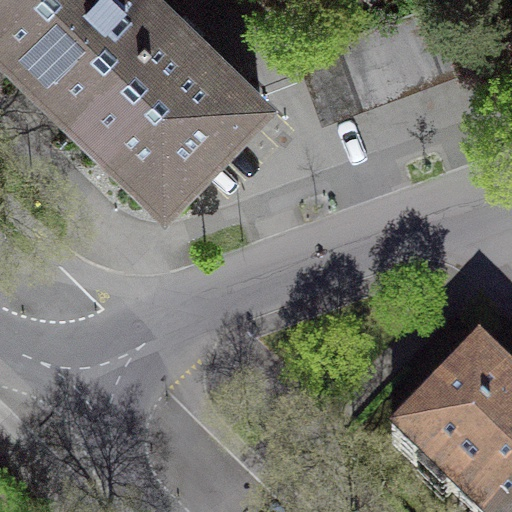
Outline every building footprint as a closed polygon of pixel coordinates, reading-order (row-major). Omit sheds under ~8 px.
[(0,0),(0,31),(58,88),(163,188),(162,189),(164,191),(258,94),(256,92),(255,93),(165,5),(160,0),(0,0)] [(450,1),(419,13),(442,74),(457,69),(473,63),(450,1)] [(419,13),(337,42),(360,104),(380,97),(401,89),(421,82),(442,74),(419,13)] [(342,111),(360,104),(337,42),(301,56),(323,117),(342,111)] [(511,511),(511,394),(506,389),(510,384),(479,354),(392,445),(423,475),(428,470),(471,511),(511,511)]
